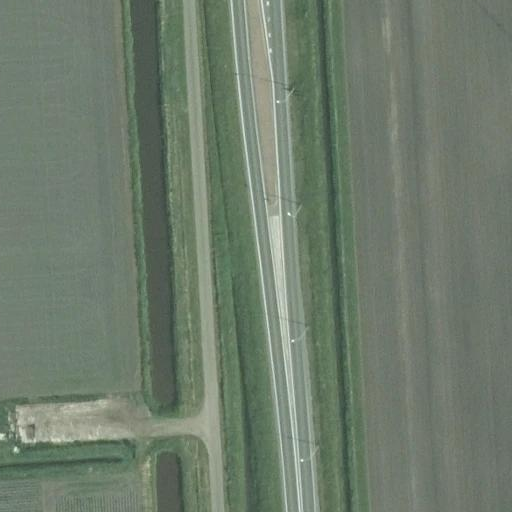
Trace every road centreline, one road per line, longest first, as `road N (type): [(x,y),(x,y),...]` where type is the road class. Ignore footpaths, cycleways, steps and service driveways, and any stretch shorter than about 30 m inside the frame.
road 1 (unclassified): [(216,511),(187,0)]
road 2 (trunk): [(238,0),(258,206),(281,308)]
road 3 (trunk): [(281,308),(285,199),(274,0)]
road 4 (trunk): [(300,511),(281,308)]
